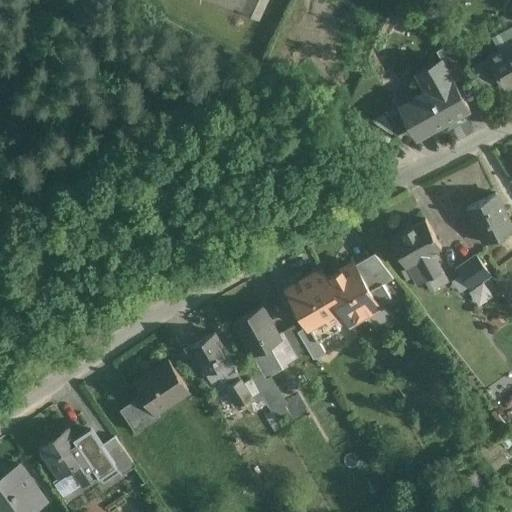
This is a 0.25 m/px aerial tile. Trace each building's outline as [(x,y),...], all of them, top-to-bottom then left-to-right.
[(239,0),(217,0),(216,3),(234,11),(239,0)] [(239,0),(234,11),(258,22),(267,0),(239,0)] [(511,43),(488,56),(489,58),(499,77),(506,89),(511,85),(511,43)] [(465,76),(448,44),(436,51),(442,61),(443,60),(455,82),(465,76)] [(489,58),(474,66),(484,85),(499,77),(489,58)] [(442,61),(419,74),(427,90),(402,104),(420,137),(470,110),(455,82),(443,60),(442,61)] [(396,111),(385,116),(396,136),(406,131),(396,111)] [(511,225),(496,193),(467,208),(485,243),(511,228),(511,225)] [(425,219),(390,237),(406,266),(407,266),(417,284),(425,280),(431,291),(449,281),(433,253),(442,248),(425,219)] [(356,264),(378,305),(391,298),(383,281),(391,277),(378,252),(356,264)] [(477,255),(457,269),(471,288),(491,274),(477,255)] [(325,273),(292,290),(308,319),(314,316),(316,320),(301,327),(315,352),(336,340),(330,330),(351,319),(341,300),(340,301),(325,273)] [(362,302),(350,308),(359,326),(371,319),(362,302)] [(263,305),(234,321),(252,354),(253,354),(266,378),(270,376),(283,369),(270,345),(281,338),(263,305)] [(308,349),(294,325),(282,332),(296,356),(308,349)] [(214,332),(191,346),(211,382),(224,374),(227,380),(238,374),(214,332)] [(334,370),(325,355),(315,361),(324,376),(334,370)] [(169,360),(136,382),(143,393),(155,412),(157,411),(188,390),(169,360)] [(285,402),(270,376),(266,378),(256,384),(260,390),(267,403),(277,420),(288,414),(283,404),(285,402)] [(260,390),(251,396),(241,379),(228,387),(239,405),(244,401),(251,412),(267,403),(260,390)] [(143,393),(120,409),(136,432),(160,416),(157,411),(155,412),(143,393)] [(99,474),(68,427),(40,446),(59,476),(73,467),(83,483),(84,484),(99,474)] [(135,465),(119,442),(106,451),(122,474),(135,465)] [(29,511),(45,501),(19,463),(0,476),(0,504),(0,505),(5,511),(29,511)] [(73,467),(59,476),(57,477),(67,493),(83,483),(73,467)]
